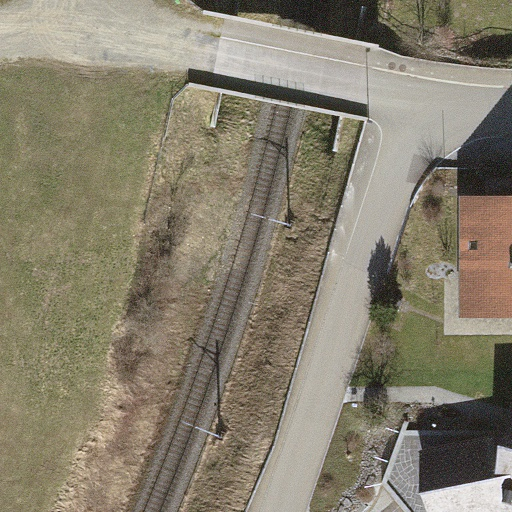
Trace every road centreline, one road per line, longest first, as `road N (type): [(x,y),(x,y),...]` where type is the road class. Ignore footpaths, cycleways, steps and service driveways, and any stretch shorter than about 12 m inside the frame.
road 1 (residential): [(419,98),(280,511)]
road 2 (track): [(370,89),(92,40)]
